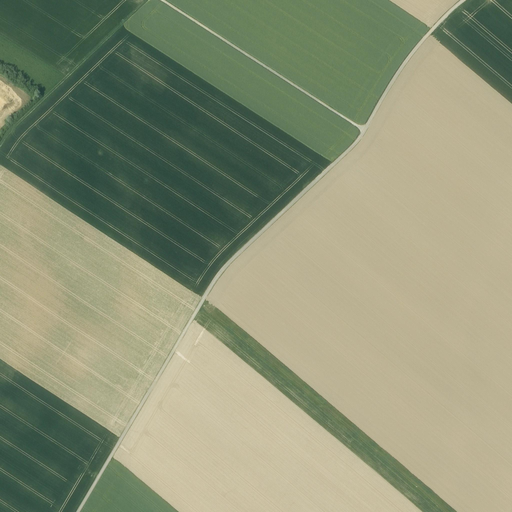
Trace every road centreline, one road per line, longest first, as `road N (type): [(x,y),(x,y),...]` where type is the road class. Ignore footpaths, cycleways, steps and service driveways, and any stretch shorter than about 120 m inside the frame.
road 1 (track): [(463,0),(406,60),(358,141),(220,271),(78,511)]
road 2 (track): [(364,130),(161,0)]
road 3 (track): [(0,144),(148,0)]
